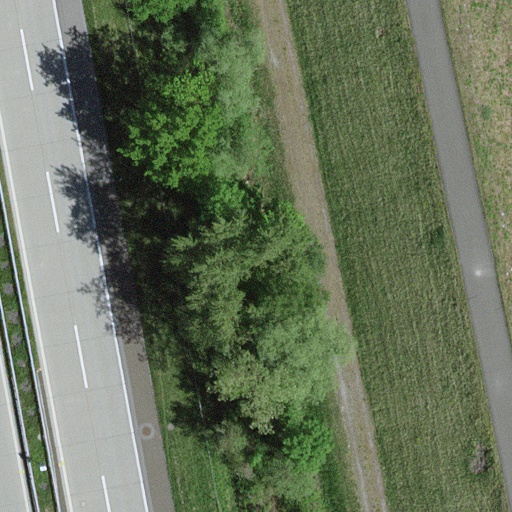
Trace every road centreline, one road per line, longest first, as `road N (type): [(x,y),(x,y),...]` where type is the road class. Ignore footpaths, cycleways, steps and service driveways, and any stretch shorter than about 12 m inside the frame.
road 1 (track): [(372,511),(268,0)]
road 2 (motorway): [(101,511),(9,0)]
road 3 (track): [(422,0),(511,438)]
